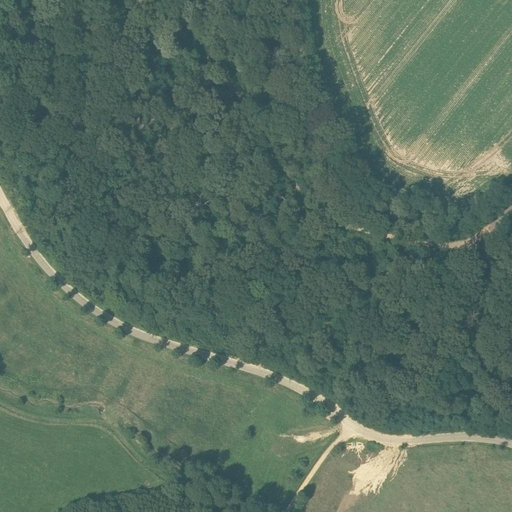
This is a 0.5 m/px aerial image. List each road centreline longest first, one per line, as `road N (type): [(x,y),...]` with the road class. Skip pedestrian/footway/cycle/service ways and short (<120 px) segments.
road 1 (unclassified): [(511,445),(478,436),(374,437),(296,387),(134,332),(51,275),(0,195)]
road 2 (track): [(138,0),(232,91),(306,205),(353,229),(436,248),(481,235),(511,203)]
